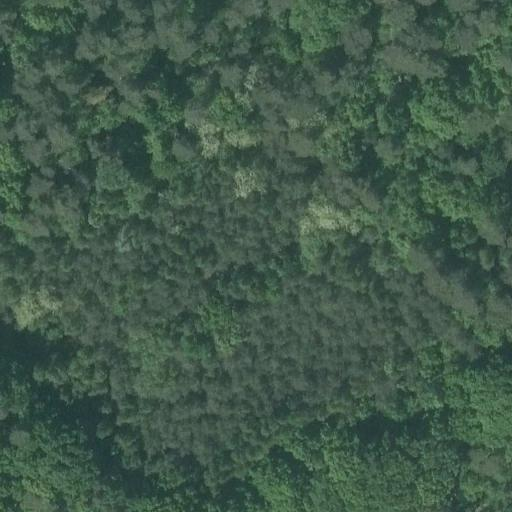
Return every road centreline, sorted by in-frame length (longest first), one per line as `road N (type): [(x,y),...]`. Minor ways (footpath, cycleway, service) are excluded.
road 1 (track): [(0,339),(166,511)]
road 2 (track): [(511,82),(327,187)]
road 3 (track): [(511,413),(331,511)]
